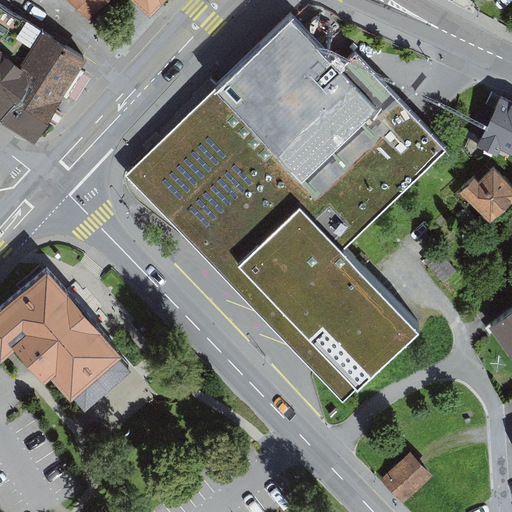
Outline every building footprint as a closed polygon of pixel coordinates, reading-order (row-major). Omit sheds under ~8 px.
[(66,0),(89,21),(111,0),(66,0)] [(128,0),(151,21),(170,0),(128,0)] [(85,58),(0,6),(0,114),(14,124),(30,136),(85,58)] [(216,94),(214,92),(126,176),(343,404),(356,391),(358,394),(419,336),(341,253),(445,151),(355,56),(339,71),(292,18),(216,94)] [(511,104),(494,95),(473,137),(499,150),(503,143),(511,147),(511,104)] [(511,199),(511,187),(493,167),(466,192),(491,219),(511,199)] [(77,312),(44,274),(0,311),(0,353),(14,341),(43,375),(49,370),(83,410),(127,371),(77,312)] [(511,310),(495,322),(511,346),(511,310)] [(431,474),(410,454),(384,482),(405,501),(431,474)]
